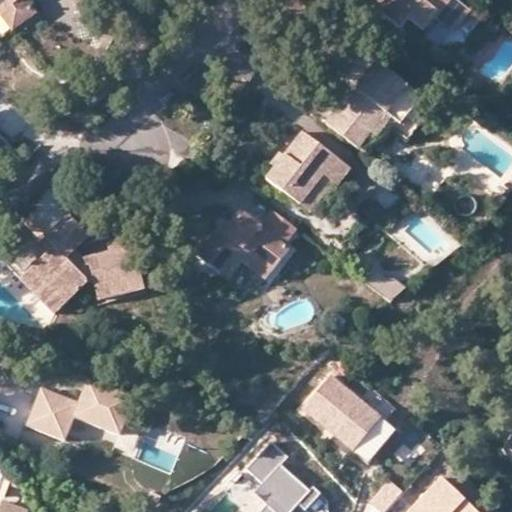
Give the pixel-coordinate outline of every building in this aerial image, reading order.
[(29,0),(13,0),(3,8),(0,9),(12,25),(35,8),(29,0)] [(373,0),(370,5),(401,30),(409,21),(424,33),(435,20),(452,34),(470,11),(455,0),(373,0)] [(404,120),(421,99),(379,66),(365,84),(343,113),(338,109),(325,125),(357,150),(389,108),(404,120)] [(357,150),(363,155),(387,126),(407,142),(433,108),(421,99),(404,120),(389,108),(357,150)] [(349,170),(303,134),(291,150),(268,179),(310,212),(333,184),(336,187),(349,170)] [(0,162),(13,150),(0,135),(0,162)] [(283,245),(296,229),(273,212),(267,220),(260,228),(239,213),(229,225),(224,222),(196,256),(220,275),(239,250),(253,260),(270,273),(288,250),(283,245)] [(39,257),(24,273),(37,288),(43,282),(63,303),(84,282),(91,281),(96,299),(124,293),(122,284),(139,280),(130,236),(106,241),(107,251),(78,257),(75,253),(72,248),(85,235),(67,215),(54,227),(41,239),(31,248),(39,257)] [(26,220),(25,221),(41,239),(54,227),(49,222),(47,219),(42,217),(37,215),(32,216),(29,217),(26,220)] [(264,281),(270,273),(253,260),(248,268),(264,281)] [(394,309),(406,294),(376,270),(364,285),(394,309)] [(37,288),(24,273),(18,278),(51,313),(63,303),(43,282),(37,288)] [(141,289),(139,280),(122,284),(124,293),(141,289)] [(384,450),(398,433),(332,377),(303,411),(369,467),(384,450)] [(86,380),(77,402),(41,387),(26,424),(64,439),(73,415),(117,433),(131,398),(86,380)] [(268,501),(257,511),(289,511),(292,509),(300,501),(306,508),(306,511),(329,511),(330,498),(315,484),(312,488),(284,460),(291,453),(275,437),(249,464),(265,479),(255,488),(268,501)] [(477,511),(443,478),(409,511),(477,511)] [(385,511),(402,493),(389,481),(370,502),(380,511),(385,511)] [(0,511),(26,511),(27,511),(0,500),(0,511)]
